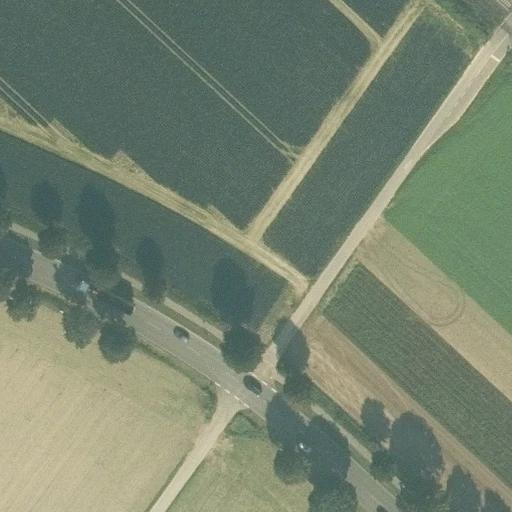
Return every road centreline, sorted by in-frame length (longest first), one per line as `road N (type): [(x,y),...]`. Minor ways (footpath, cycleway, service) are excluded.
road 1 (unclassified): [(511,26),(249,388)]
road 2 (secondary): [(0,249),(167,332),(249,388)]
road 3 (secondary): [(249,388),(388,511)]
road 4 (track): [(249,388),(159,511)]
